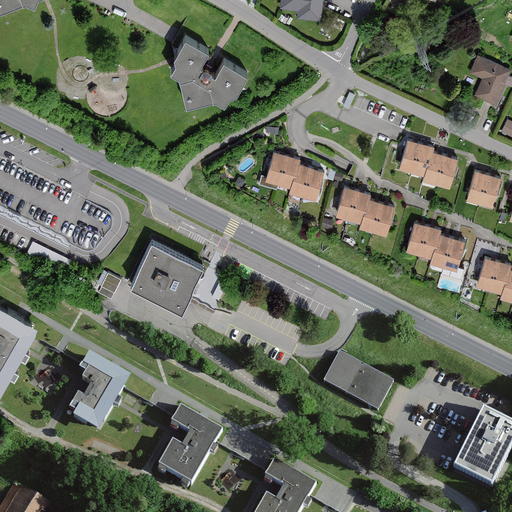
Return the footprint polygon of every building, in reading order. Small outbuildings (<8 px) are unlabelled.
[(40,0),(0,0),(0,12),(0,13),(28,2),(38,6),(40,0)] [(323,19),(323,0),(282,0),(282,10),(300,10),(300,18),(323,19)] [(233,92),(239,92),(250,72),(226,58),(218,72),(202,64),(210,49),(186,36),(176,54),(178,62),(173,70),(182,74),(189,105),(219,96),(228,102),(233,92)] [(498,104),(511,69),(478,55),(471,73),(484,78),(477,95),(498,104)] [(502,130),(511,133),(511,118),(507,116),(502,130)] [(400,169),(424,176),(423,181),(450,188),(458,158),(433,151),(434,146),(408,139),(400,169)] [(266,181),(291,187),(289,192),(317,199),(324,169),(299,163),(300,157),(274,151),(266,181)] [(503,176),(476,170),(469,199),(495,206),(503,176)] [(338,217),(363,223),(361,228),(389,235),(396,205),(371,199),(373,193),(346,187),(338,217)] [(408,252),(432,258),(431,263),(458,270),(466,240),(441,234),(442,228),(416,222),(408,252)] [(33,240),(27,252),(66,271),(72,259),(33,240)] [(203,265),(152,240),(146,251),(143,250),(130,278),(128,281),(182,308),(203,265)] [(478,287),(503,293),(501,298),(511,300),(511,268),(511,265),(511,263),(486,256),(478,287)] [(99,291),(111,298),(122,277),(108,271),(104,268),(97,282),(102,285),(99,291)] [(227,282),(222,280),(215,294),(220,296),(227,282)] [(0,304),(0,391),(10,373),(15,376),(19,369),(15,366),(21,355),(25,358),(30,349),(27,347),(32,338),(38,326),(0,304)] [(183,338),(169,331),(166,336),(180,343),(183,338)] [(395,383),(340,354),(324,383),(379,412),(395,383)] [(84,365),(80,372),(86,375),(82,382),(91,388),(84,400),(78,397),(69,412),(76,416),(74,419),(100,434),(126,389),(131,380),(90,356),(84,365)] [(182,409),(173,425),(192,436),(185,448),(175,443),(160,468),(193,487),(224,432),(182,409)] [(511,448),(511,425),(483,411),(477,422),(464,449),(454,470),(492,489),(511,448)] [(277,463),(268,479),(287,490),(280,502),(269,496),(260,511),(303,511),(318,486),(277,463)] [(71,511),(14,479),(0,504),(0,511),(71,511)]
